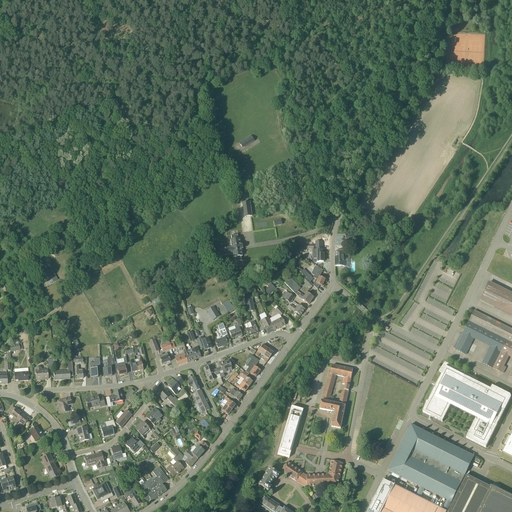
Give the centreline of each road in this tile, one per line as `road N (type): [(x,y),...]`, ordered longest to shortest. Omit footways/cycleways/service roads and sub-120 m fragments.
road 1 (unclassified): [(334,289),(337,226),(419,90),(452,0)]
road 2 (unclassified): [(380,477),(347,460),(371,315)]
